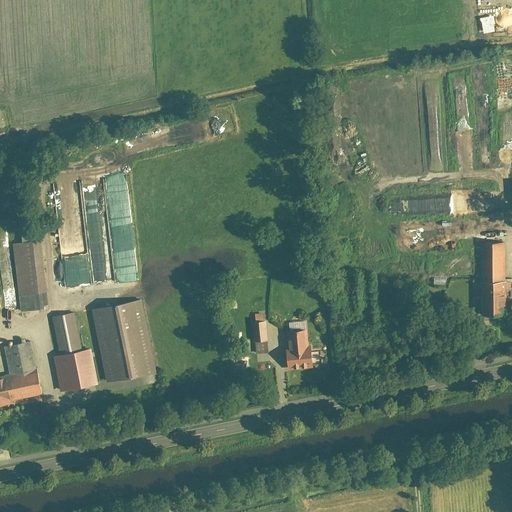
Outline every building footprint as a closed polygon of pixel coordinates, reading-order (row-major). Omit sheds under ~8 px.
[(125,174),(104,174),(104,199),(126,199),(125,174)] [(35,239),(8,241),(14,305),(41,303),(35,239)] [(119,281),(135,279),(130,242),(120,243),(122,259),(116,260),(119,281)] [(505,242),(481,242),(481,279),(505,278),(505,242)] [(84,245),(59,248),(63,282),(88,279),(86,264),(84,245)] [(505,278),(481,279),(481,311),(505,311),(505,287),(511,287),(511,278),(505,278)] [(135,296),(85,307),(101,378),(150,367),(135,296)] [(48,314),(56,352),(75,348),(67,311),(48,314)] [(253,321),(262,320),(261,313),(252,314),(253,321)] [(265,320),(251,321),(253,340),(266,339),(265,320)] [(285,351),(287,368),(311,365),(311,361),(310,353),(309,347),(307,347),(305,328),(286,330),(289,351),(285,351)] [(0,342),(0,344),(6,371),(33,366),(26,337),(0,342)] [(266,339),(253,340),(253,352),(267,351),(266,339)] [(56,352),(52,352),(59,386),(86,380),(80,347),(75,348),(56,352)] [(6,371),(0,372),(0,400),(38,392),(33,366),(6,371)]
